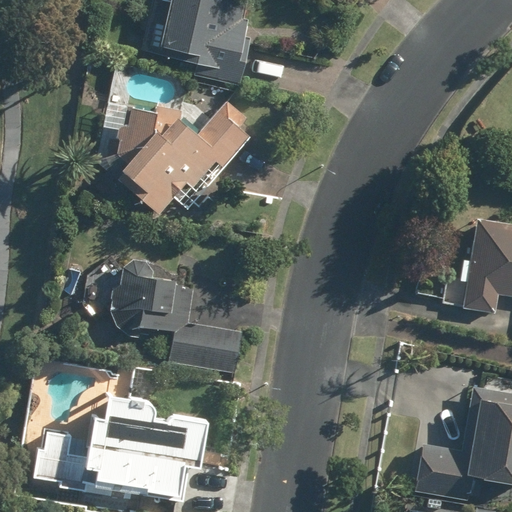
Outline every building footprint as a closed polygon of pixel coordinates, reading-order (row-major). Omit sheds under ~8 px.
[(254,0),(153,0),(142,56),(238,76),(254,0)] [(162,209),(234,139),(180,85),(109,156),(162,209)] [(511,217),(482,212),(476,250),(453,246),(444,300),(467,304),(500,309),(503,289),(511,289),(511,217)] [(197,273),(110,274),(110,333),(197,333),(197,273)] [(511,477),(511,389),(474,385),(467,447),(424,443),(421,467),(419,490),(472,496),(475,473),(511,477)] [(206,462),(212,413),(175,409),(174,410),(159,409),(161,394),(114,388),(111,410),(94,408),(88,451),(73,449),(75,431),(49,428),(46,445),(41,444),(37,473),(64,476),(63,484),(136,493),(137,486),(146,488),(146,491),(186,496),(191,460),(206,462)]
